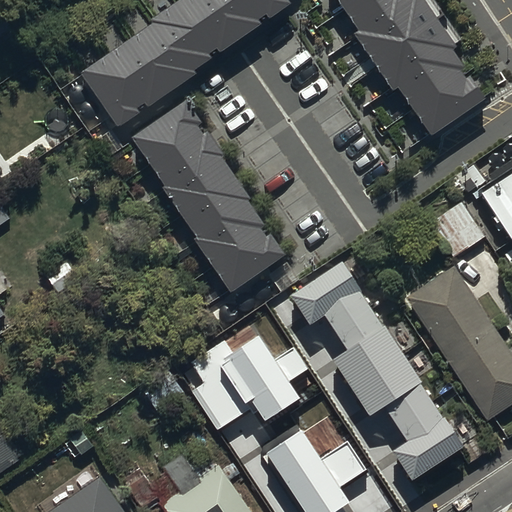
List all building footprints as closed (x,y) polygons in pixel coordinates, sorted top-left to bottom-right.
[(287,0),(186,0),(82,75),(118,126),(290,3),(287,0)] [(416,0),(339,0),(430,134),(483,98),(416,0)] [(0,13),(0,41),(13,33),(0,13)] [(133,137),(231,291),(286,257),(188,102),(133,137)] [(511,175),(481,195),(511,243),(511,175)] [(0,229),(12,221),(0,204),(0,229)] [(460,205),(429,225),(453,261),(484,240),(460,205)] [(465,446),(342,260),(289,295),(310,326),(325,316),(348,351),(334,360),(370,415),(385,405),(409,441),(392,452),(412,481),(465,446)] [(511,347),(506,351),(452,270),(406,301),(488,423),(511,406),(511,347)] [(0,323),(6,320),(0,311),(0,300),(9,294),(0,279),(0,323)] [(299,398),(289,381),(307,369),(294,348),(275,361),(258,335),(233,352),(224,339),(190,362),(204,383),(192,390),(218,429),(254,405),(264,420),(299,398)] [(171,375),(144,394),(157,413),(184,394),(171,375)] [(302,430),(266,453),(304,511),(345,511),(342,507),(350,502),(339,486),(364,469),(347,442),(321,459),(302,430)] [(0,436),(0,480),(20,467),(0,436)] [(182,495),(162,509),(164,511),(250,511),(219,468),(200,481),(184,458),(165,471),(182,495)] [(135,466),(119,478),(144,511),(160,499),(135,466)] [(123,511),(101,480),(56,511),(123,511)]
